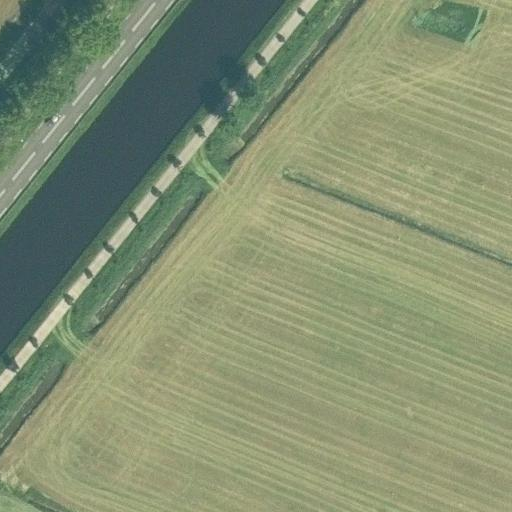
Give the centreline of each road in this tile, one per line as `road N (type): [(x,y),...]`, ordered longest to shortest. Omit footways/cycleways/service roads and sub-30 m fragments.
road 1 (unclassified): [(0,381),(308,0)]
road 2 (primary): [(0,195),(157,0)]
